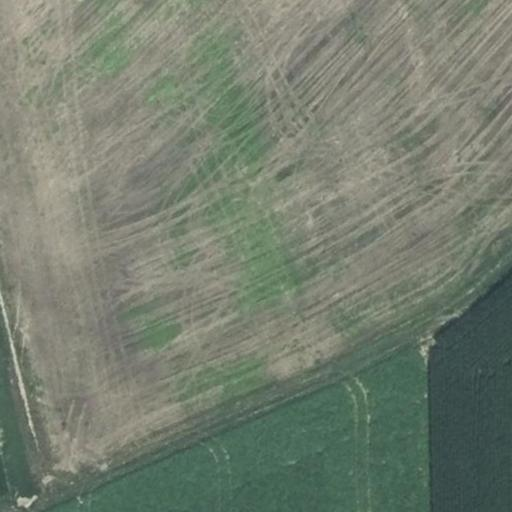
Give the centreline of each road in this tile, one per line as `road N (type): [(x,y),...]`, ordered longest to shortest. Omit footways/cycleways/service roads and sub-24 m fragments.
road 1 (track): [(32,511),(418,338),(511,264)]
road 2 (track): [(0,330),(29,470),(29,511)]
